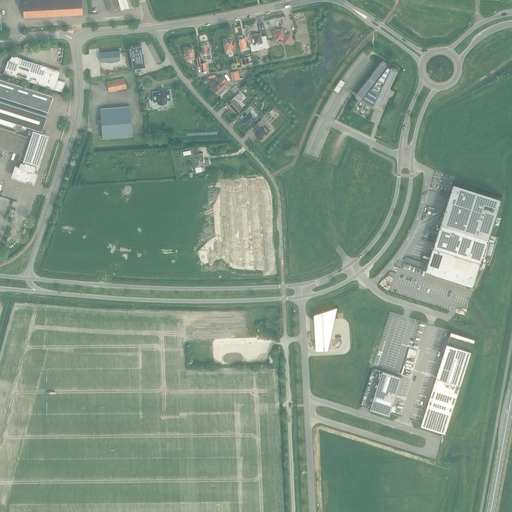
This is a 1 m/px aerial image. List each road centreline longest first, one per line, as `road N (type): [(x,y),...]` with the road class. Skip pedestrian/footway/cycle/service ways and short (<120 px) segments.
road 1 (residential): [(283,286),(274,182),(178,73),(156,28)]
road 2 (residential): [(308,416),(421,451),(432,443),(425,434),(307,399)]
road 3 (tertiary): [(283,286),(28,278)]
road 4 (tertiary): [(28,278),(77,116),(78,42)]
road 5 (tertiary): [(45,292),(283,298)]
road 6 (unclassified): [(292,511),(285,348)]
road 7 (tertiary): [(156,28),(302,1)]
road 8 (tertiary): [(357,274),(404,212),(411,158)]
road 9 (tertiary): [(400,156),(385,224),(349,265)]
road 10 (primary): [(489,511),(511,390)]
